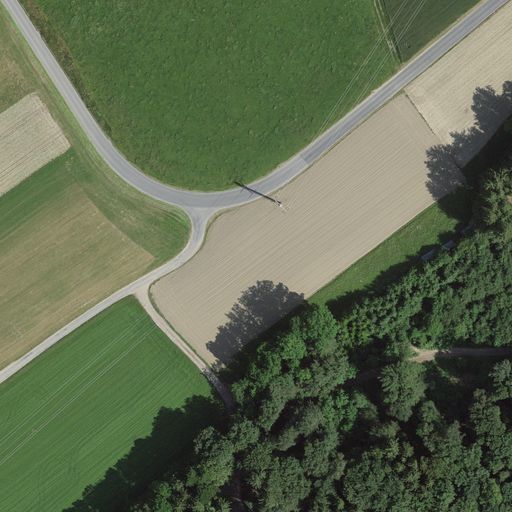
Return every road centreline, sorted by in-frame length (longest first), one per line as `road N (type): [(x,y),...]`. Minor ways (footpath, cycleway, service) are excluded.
road 1 (unclassified): [(498,0),(281,177),(240,196),(201,200)]
road 2 (track): [(224,392),(301,398),(442,353),(511,351)]
road 3 (unclassified): [(201,200),(163,193),(122,169),(8,0)]
road 4 (unclassified): [(201,200),(196,241),(181,259),(0,379)]
road 5 (track): [(142,281),(150,309),(235,415),(243,511)]
